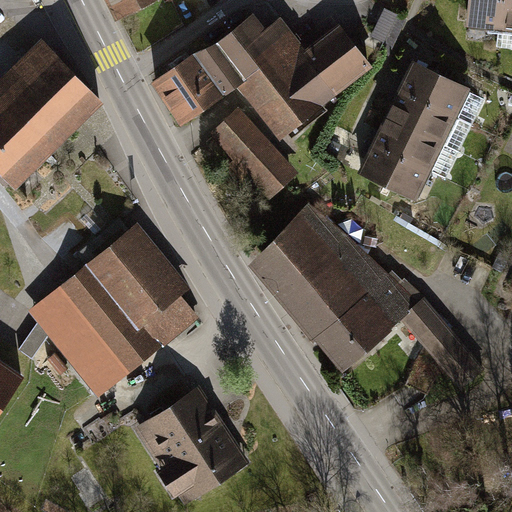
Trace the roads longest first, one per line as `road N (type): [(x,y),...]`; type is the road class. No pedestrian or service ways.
road 1 (secondary): [(377,496),(223,270),(121,78)]
road 2 (residential): [(121,78),(243,0)]
